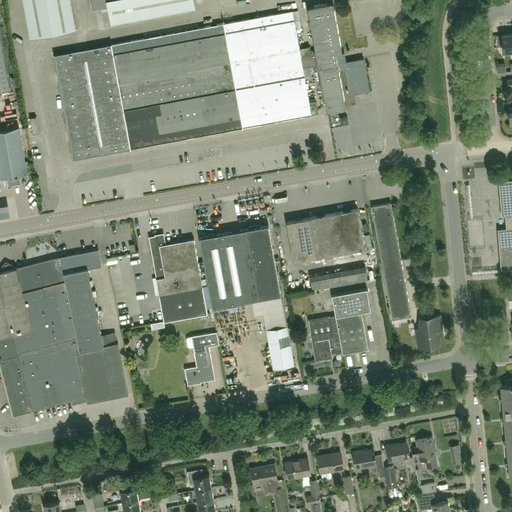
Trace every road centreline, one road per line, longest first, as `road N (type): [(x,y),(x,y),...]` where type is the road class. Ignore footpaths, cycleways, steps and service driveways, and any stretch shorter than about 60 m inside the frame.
road 1 (unclassified): [(0,443),(467,358)]
road 2 (unclassified): [(0,231),(446,151)]
road 3 (residential): [(228,453),(472,409)]
road 4 (unclassified): [(467,358),(446,151)]
road 5 (residential): [(495,149),(484,31),(490,17),(511,12)]
